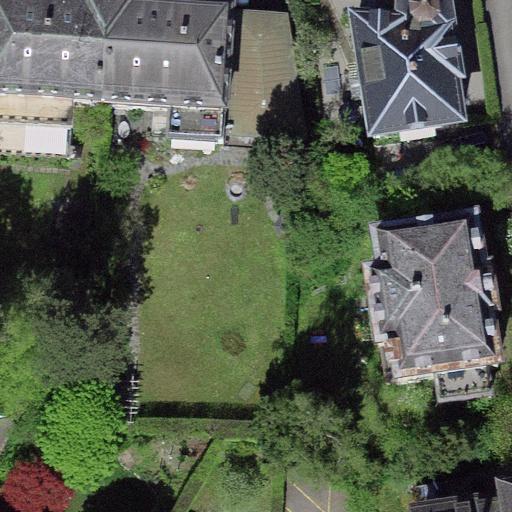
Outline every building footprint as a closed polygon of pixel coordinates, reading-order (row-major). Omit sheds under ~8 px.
[(77,0),(77,5),(0,0),(0,125),(71,131),(73,106),(103,108),(109,0),(77,0)] [(109,0),(103,108),(170,113),(168,141),(223,145),(223,134),(303,140),(284,20),(231,16),(231,15),(141,9),(141,0),(109,0)] [(403,0),(401,29),(356,26),(364,81),(357,82),(351,83),(353,101),(367,99),(374,139),(459,126),(452,84),(457,83),(443,0),(436,0),(403,0)] [(392,347),(398,384),(435,378),(439,407),(492,399),(487,371),(498,369),(490,318),(495,317),(488,273),(483,274),(475,223),(438,229),(437,223),(436,216),(406,221),(408,234),(374,240),(380,277),(368,279),(379,349),(392,347)] [(419,511),(474,511),(472,500),(469,480),(416,489),(419,511)]
